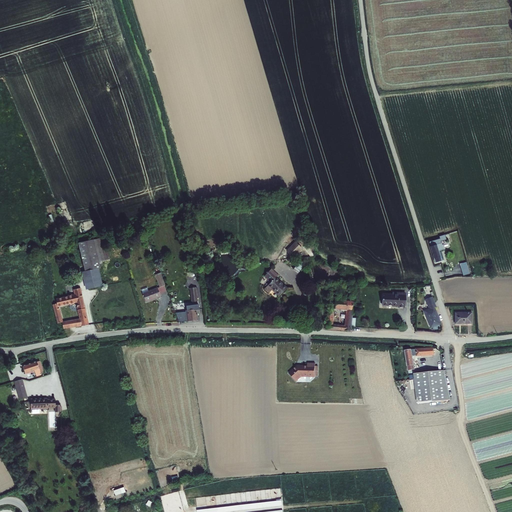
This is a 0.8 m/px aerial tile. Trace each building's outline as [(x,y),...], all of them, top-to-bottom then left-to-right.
[(440,239),(429,242),(435,262),(442,260),(439,252),(441,251),(443,251),(440,239)] [(295,241),(285,249),(292,257),(302,248),(295,241)] [(90,242),(83,244),(88,270),(96,268),(90,242)] [(84,289),(97,286),(100,285),(96,268),(88,270),(83,244),(74,246),(84,289)] [(299,260),(293,269),(298,272),(304,264),(299,260)] [(459,263),(463,276),(470,274),(466,261),(459,263)] [(287,289),(277,277),(279,275),(273,269),(265,275),(272,282),(268,285),(279,297),(287,289)] [(164,287),(159,275),(155,277),(159,289),(164,287)] [(56,304),(52,305),(51,305),(57,324),(60,323),(62,329),(87,325),(78,288),(71,290),(73,296),(55,300),(56,304)] [(350,331),(350,330),(350,325),(352,302),(335,300),(336,289),(328,289),(325,328),(325,329),(350,331)] [(159,298),(156,290),(142,296),(145,304),(159,298)] [(385,295),(376,295),(375,305),(390,306),(390,307),(398,308),(398,293),(385,293),(385,295)] [(425,315),(431,328),(435,327),(435,328),(439,327),(432,311),(434,310),(430,300),(424,302),(426,306),(424,307),(427,314),(425,315)] [(194,322),(193,315),(193,312),(196,312),(195,307),(183,308),(185,323),(194,322)] [(453,315),(454,326),(471,324),(471,314),(453,315)] [(433,351),(405,351),(408,371),(414,371),(412,357),(434,357),(433,351)] [(35,361),(21,366),(23,374),(33,370),(34,376),(39,374),(39,372),(41,371),(38,361),(35,362),(35,361)] [(298,366),(295,366),(289,372),(291,375),(290,376),(295,381),(300,376),(313,377),(313,376),(314,366),(314,363),(306,363),(306,366),(299,365),(298,366)] [(416,386),(445,383),(444,373),(414,375),(416,386)] [(20,379),(13,381),(18,399),(26,398),(20,379)] [(450,402),(445,383),(416,386),(417,405),(450,402)] [(46,398),(29,399),(29,409),(46,408),(53,407),(54,412),(59,412),(59,411),(61,411),(60,406),(59,406),(59,403),(54,403),(54,399),(46,400),(46,398)]
